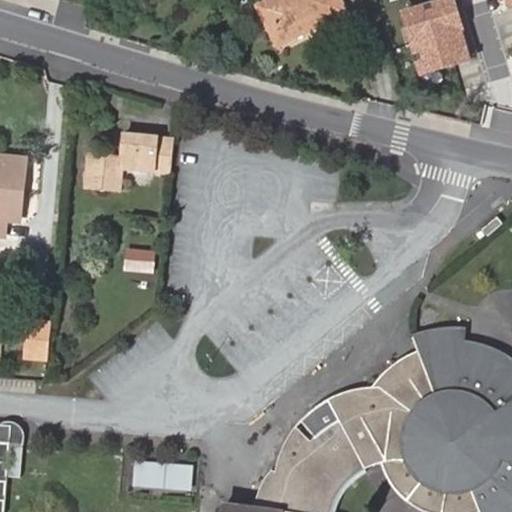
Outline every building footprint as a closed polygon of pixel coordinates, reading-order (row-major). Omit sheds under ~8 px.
[(344,10),(339,0),(269,0),(263,3),(280,36),(310,21),(313,26),(344,10)] [(254,21),(248,9),(237,14),(244,27),(254,21)] [(370,73),(360,50),(337,60),(348,83),(370,73)] [(94,84),(78,79),(74,94),(89,99),(94,84)] [(157,171),(160,139),(123,136),(121,158),(88,156),(86,187),(118,189),(120,169),(157,171)] [(171,140),(160,139),(157,171),(169,172),(171,140)] [(10,221),(13,159),(0,157),(0,236),(4,237),(6,221),(10,221)] [(25,160),(13,159),(10,221),(14,221),(16,201),(21,201),(25,160)] [(502,224),(495,217),(480,229),(486,237),(502,224)] [(24,356),(46,358),(49,323),(27,321),(24,356)] [(472,490),(479,511),(511,511),(511,363),(510,362),(503,357),(496,354),(488,350),(479,347),(469,345),(462,344),(462,332),(457,331),(449,331),(438,332),(431,334),(420,337),(414,340),(419,358),(415,360),(406,364),(398,369),(391,375),(384,382),(379,388),(369,388),(360,390),(348,393),(336,397),(326,402),(316,409),(306,417),(301,422),(296,428),(291,435),(285,445),(281,454),(278,463),(275,472),(274,483),(273,491),(272,495),(270,501),(269,508),(268,511),(260,511),(231,509),(230,511),(340,511),(341,509),(343,503),(348,495),(351,490),(358,483),(364,478),(370,474),(367,470),(370,468),(381,464),(388,462),(399,461),(407,461),(407,454),(402,438),(411,418),(419,409),(421,407),(429,402),(436,398),(447,396),(458,396),(467,398),(475,401),(483,406),(490,413),(495,421),(500,432),(501,439),(501,451),(499,461),(496,468),(490,476),(485,481),(477,487),(472,490)] [(479,511),(472,490),(477,487),(485,481),(490,476),(496,468),(499,461),(501,451),(501,439),(500,432),(495,421),(490,413),(483,406),(475,401),(467,398),(458,396),(447,396),(436,398),(429,402),(421,407),(419,409),(411,418),(402,438),(407,454),(407,461),(399,461),(388,462),(381,464),(382,467),(385,475),(390,485),(399,495),(407,502),(416,509),(422,511),(479,511)] [(0,511),(4,511),(7,478),(11,426),(0,425),(0,511)] [(136,464),(134,487),(193,491),(194,467),(136,464)]
